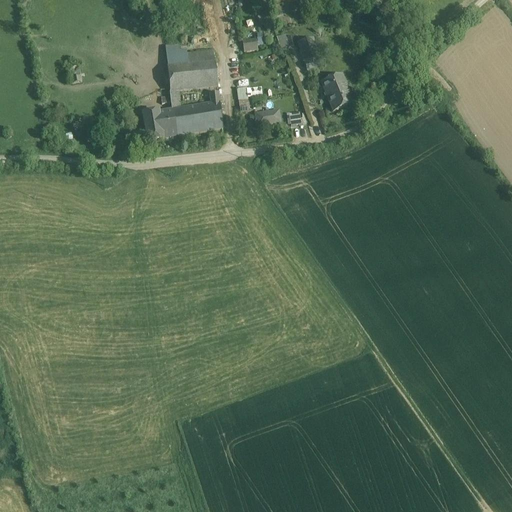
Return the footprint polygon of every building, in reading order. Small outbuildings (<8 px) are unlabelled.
[(284,35),(276,37),(281,50),(287,48),(285,38),(284,35)] [(259,38),(244,40),(246,51),(260,49),(259,38)] [(313,40),(298,45),(307,73),(321,69),(313,40)] [(169,45),(170,66),(180,65),(179,53),(179,44),(169,45)] [(179,53),(180,65),(202,64),(215,63),(214,51),(179,53)] [(202,64),(203,90),(216,89),(215,63),(202,64)] [(178,92),(203,90),(202,64),(180,65),(170,66),(172,92),(178,92)] [(79,68),(69,70),(72,84),(81,82),(79,68)] [(341,75),(321,82),(332,112),(352,105),(341,75)] [(237,91),(238,100),(249,99),(248,90),(237,91)] [(170,97),(171,104),(172,110),(180,109),(178,92),(172,92),(170,92),(170,97)] [(219,94),(209,95),(210,106),(220,105),(219,94)] [(171,104),(170,97),(162,98),(163,105),(171,104)] [(252,100),(238,101),(239,113),(254,112),(252,100)] [(210,106),(205,106),(208,134),(223,133),(220,105),(210,106)] [(205,106),(197,107),(200,135),(208,134),(205,106)] [(159,111),(162,139),(200,135),(197,107),(180,109),(172,110),(159,111)] [(162,139),(159,111),(159,110),(142,112),(145,144),(162,142),(162,139)] [(279,111),(254,115),(257,129),(281,126),(279,111)] [(301,113),(289,115),(291,126),(302,125),(301,113)]
